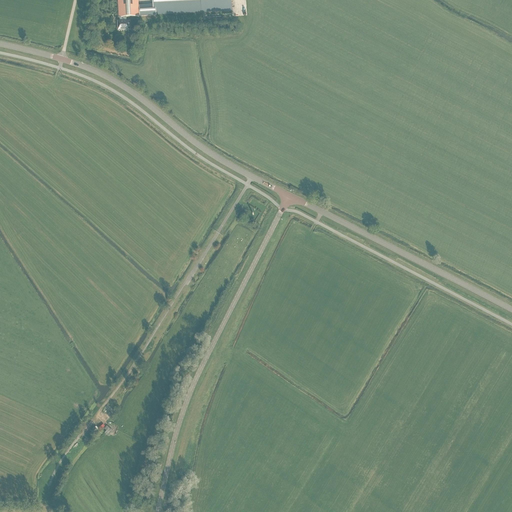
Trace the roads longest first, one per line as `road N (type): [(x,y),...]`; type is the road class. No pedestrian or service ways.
road 1 (tertiary): [(157,511),(193,383),(288,195)]
road 2 (tertiary): [(288,195),(208,152),(120,84),(61,59)]
road 3 (tertiary): [(511,309),(288,195)]
